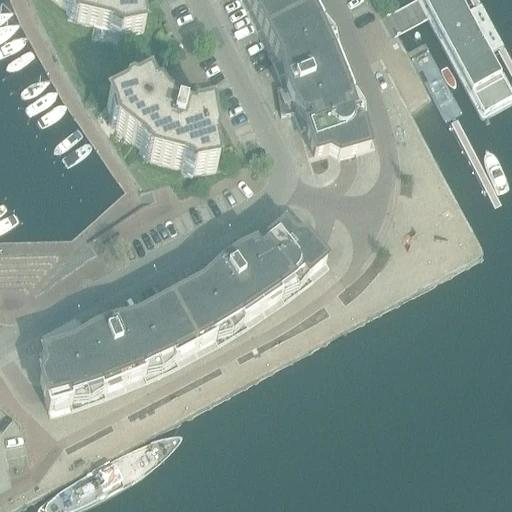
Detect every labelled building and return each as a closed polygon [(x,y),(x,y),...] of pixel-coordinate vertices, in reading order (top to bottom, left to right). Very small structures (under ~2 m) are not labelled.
[(120,38),(143,33),(138,11),(141,4),(139,0),(49,0),(68,14),(78,16),(76,24),(102,30),(105,45),(121,42),(120,38)] [(237,0),(238,2),(255,33),(315,1),(314,0),(237,0)] [(511,95),(461,0),(417,0),(422,8),(482,122),(511,106),(511,95)] [(315,1),(255,33),(272,65),(282,90),(276,92),(280,119),(292,117),(299,133),(306,161),(327,155),(337,161),(347,158),(374,150),(368,130),(357,96),(340,54),(325,21),(315,1)] [(192,178),(215,174),(211,151),(213,145),(208,117),(190,120),(183,119),(185,112),(161,85),(151,97),(146,88),(133,95),(129,93),(125,95),(124,99),(105,108),(111,120),(119,126),(114,132),(140,153),(150,156),(148,164),(181,172),(191,170),(192,178)] [(196,283),(165,300),(197,360),(217,349),(246,331),(284,305),(311,284),(329,270),(311,248),(304,241),(293,240),(279,223),(257,242),(242,252),(233,243),(215,263),(216,264),(219,268),(196,283)] [(165,300),(133,317),(108,327),(106,321),(80,325),(82,338),(65,345),(38,353),(44,373),(38,383),(41,393),(49,420),(71,413),(104,402),(146,385),(177,370),(197,360),(165,300)]
